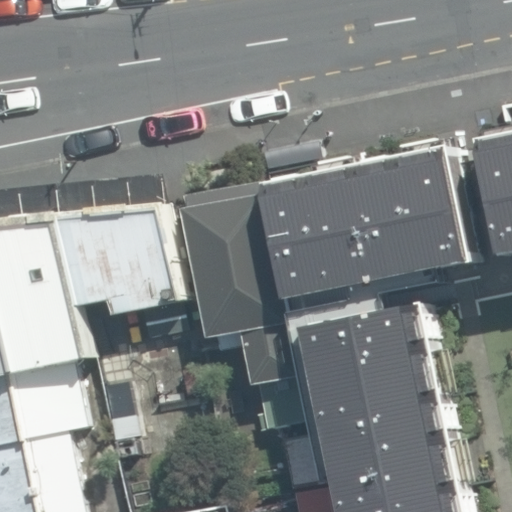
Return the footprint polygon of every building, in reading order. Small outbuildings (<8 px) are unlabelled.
[(511,137),(489,142),(492,156),(511,251),(511,137)] [(274,188),(297,305),(487,266),(464,162),(461,148),(274,188)] [(177,203),(171,169),(69,183),(91,305),(123,300),(125,313),(194,302),(177,203)] [(91,305),(69,183),(0,190),(0,239),(25,373),(19,376),(46,511),(91,511),(74,430),(93,426),(80,361),(101,357),(91,305)] [(274,188),(273,183),(195,197),(197,212),(192,212),(217,341),(250,335),(260,389),(266,387),(275,430),(310,423),(300,381),(314,378),(297,305),(274,188)] [(25,373),(0,239),(0,511),(46,511),(19,376),(25,373)] [(478,511),(436,306),(315,332),(352,511),(478,511)] [(186,371),(192,394),(211,390),(205,366),(186,371)] [(298,487),(332,480),(321,432),(288,441),(298,487)] [(123,459),(145,454),(140,435),(118,440),(123,459)] [(345,511),(340,486),(301,494),(305,511),(345,511)]
